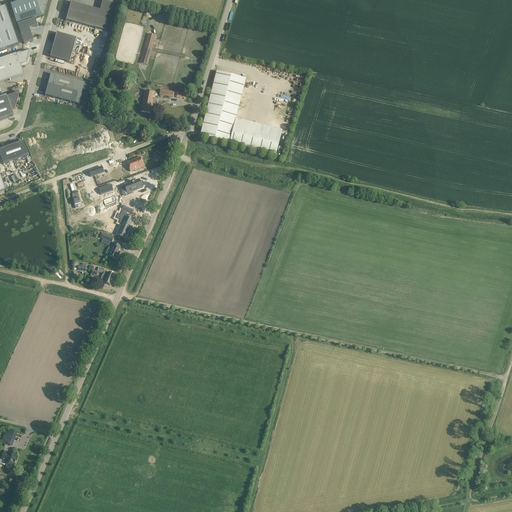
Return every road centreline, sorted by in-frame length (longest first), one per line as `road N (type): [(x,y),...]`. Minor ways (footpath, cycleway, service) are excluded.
road 1 (unclassified): [(22,511),(185,138)]
road 2 (unclassified): [(0,200),(165,137),(185,138)]
road 3 (unclassified): [(0,138),(21,125),(55,0)]
road 4 (unclassified): [(185,138),(229,0)]
